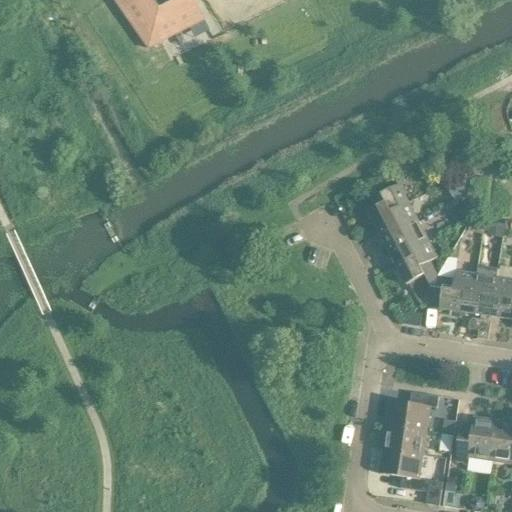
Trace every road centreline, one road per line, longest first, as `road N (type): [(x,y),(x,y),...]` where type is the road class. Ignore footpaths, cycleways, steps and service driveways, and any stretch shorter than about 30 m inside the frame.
road 1 (residential): [(367,511),(354,496),(382,339)]
road 2 (residential): [(382,339),(321,209)]
road 3 (residential): [(511,359),(382,339)]
